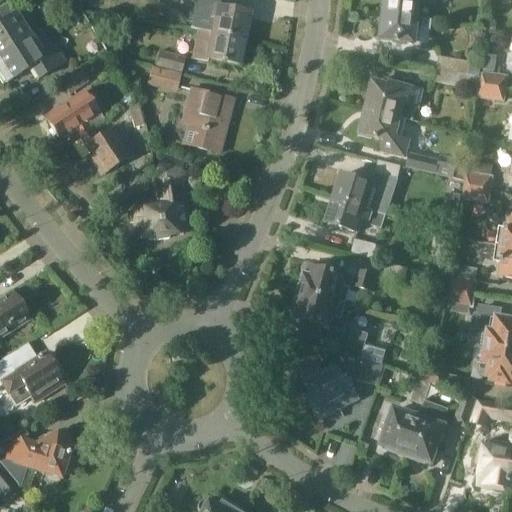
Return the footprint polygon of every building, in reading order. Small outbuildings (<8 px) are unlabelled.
[(387,0),(385,15),(429,20),(431,6),(435,6),(436,0),(387,0)] [(0,56),(30,37),(16,14),(15,15),(8,5),(0,9),(0,56)] [(215,19),(212,33),(245,40),(250,14),(215,7),(212,18),(215,19)] [(432,20),(429,20),(385,15),(384,28),(383,28),(381,42),(393,43),(394,41),(416,43),(417,30),(431,31),(432,20)] [(57,46),(51,50),(40,31),(30,37),(0,56),(0,73),(7,84),(32,68),(39,79),(67,62),(57,46)] [(245,40),(212,33),(211,42),(196,39),(192,59),(208,62),(208,60),(240,66),(241,64),(242,64),(245,51),(243,51),(245,40)] [(155,67),(181,74),(185,59),(159,52),(155,67)] [(436,71),(480,78),(482,65),(439,58),(436,71)] [(180,76),(152,69),(147,86),(176,94),(180,76)] [(70,94),(89,81),(82,71),(63,83),(70,94)] [(478,91),(480,78),(436,71),(434,84),(478,91)] [(484,74),(482,85),(506,89),(508,78),(484,74)] [(374,84),(368,111),(406,121),(412,122),(416,108),(418,109),(422,92),(399,86),(394,89),(374,84)] [(506,89),(482,85),(479,99),(504,103),(506,89)] [(220,153),(233,101),(192,91),(183,126),(189,127),(185,145),(220,153)] [(82,136),(94,128),(103,122),(87,97),(82,96),(47,119),(61,139),(77,129),(82,136)] [(144,126),(139,110),(130,113),(134,128),(144,126)] [(401,140),(406,121),(368,111),(364,124),(363,124),(360,137),(372,140),(372,138),(385,141),(383,152),(406,158),(410,142),(401,140)] [(100,138),(94,128),(82,136),(95,156),(91,158),(102,176),(134,156),(134,146),(121,124),(100,138)] [(406,168),(454,179),(458,161),(440,157),(439,162),(409,155),(406,168)] [(343,176),(336,198),(377,212),(386,215),(396,185),(383,182),(384,177),(397,180),(400,170),(379,164),(376,175),(373,185),(343,176)] [(137,211),(129,212),(131,223),(137,222),(139,239),(188,232),(181,185),(185,176),(163,166),(157,181),(159,199),(142,202),(137,211)] [(467,175),(465,186),(490,190),(492,179),(467,175)] [(490,190),(465,186),(463,200),(488,203),(490,190)] [(336,198),(328,224),(358,234),(363,220),(369,222),(368,224),(382,229),(386,215),(377,212),(336,198)] [(511,229),(499,228),(497,245),(511,246),(511,229)] [(374,260),(377,246),(356,241),(352,255),(374,260)] [(511,246),(497,245),(494,262),(508,264),(506,278),(511,278),(511,246)] [(454,251),(442,249),(440,265),(452,266),(454,251)] [(408,270),(387,265),(383,279),(404,284),(408,270)] [(478,270),(454,266),(451,280),(476,284),(478,270)] [(344,304),(347,292),(357,290),(353,289),(357,275),(342,276),(308,267),(305,277),(302,276),(298,292),(344,304)] [(379,277),(358,272),(357,275),(353,289),(357,290),(374,294),(379,277)] [(451,280),(450,291),(474,295),(476,284),(451,280)] [(472,308),(474,295),(450,291),(447,304),(472,308)] [(356,308),(344,304),(298,292),(294,307),(297,308),(294,318),(302,321),(299,332),(317,337),(320,325),(337,330),(338,324),(350,327),(358,323),(361,313),(356,308)] [(0,338),(30,320),(25,312),(28,310),(22,300),(18,302),(14,295),(4,301),(4,300),(0,302),(0,338)] [(472,346),(487,349),(511,352),(511,320),(499,318),(500,311),(482,308),(478,330),(475,329),(472,346)] [(0,361),(0,386),(2,385),(9,396),(16,407),(31,398),(32,400),(62,381),(58,374),(60,372),(50,357),(48,358),(46,355),(38,361),(27,345),(0,361)] [(361,361),(364,362),(382,367),(386,353),(365,347),(361,361)] [(510,380),(511,379),(511,352),(487,349),(485,362),(491,363),(489,376),(493,377),(492,380),(510,383),(510,380)] [(382,367),(364,362),(357,381),(377,387),(383,368),(382,367)] [(319,421),(360,400),(348,377),(345,379),(338,366),(322,373),(318,365),(300,375),(311,396),(308,398),(319,421)] [(447,376),(425,368),(421,380),(442,388),(447,376)] [(478,401),(465,396),(454,425),(467,430),(478,401)] [(407,455),(425,404),(417,401),(416,404),(413,411),(409,409),(407,415),(395,411),(393,415),(390,415),(387,423),(390,425),(387,432),(383,433),(381,440),(383,442),(382,445),(407,455)] [(489,418),(493,404),(479,402),(473,422),(486,427),(489,418)] [(448,412),(425,404),(407,455),(430,463),(438,443),(441,443),(444,435),(442,433),(443,429),(442,428),(448,412)] [(511,406),(493,404),(489,418),(511,420),(511,406)] [(23,432),(0,444),(0,465),(18,488),(25,468),(46,475),(46,478),(47,481),(50,483),(53,484),(56,483),(58,482),(60,479),(66,458),(69,456),(68,455),(74,452),(67,440),(68,439),(67,437),(58,443),(55,436),(35,448),(30,446),(28,443),(29,442),(23,432)] [(511,481),(511,447),(500,446),(500,443),(487,441),(481,483),(493,484),(493,485),(511,488),(511,481)] [(0,474),(0,493),(8,503),(20,492),(3,471),(0,474)] [(238,511),(234,510),(221,502),(218,507),(211,503),(207,502),(203,504),(200,508),(200,511),(238,511)]
